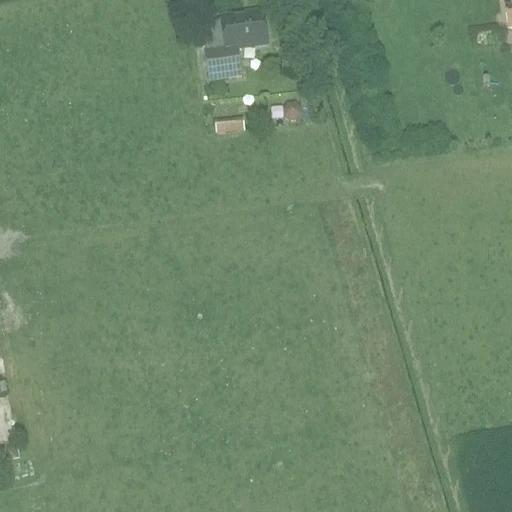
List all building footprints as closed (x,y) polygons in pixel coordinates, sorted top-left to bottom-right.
[(204,55),(207,84),(242,80),(239,50),(267,46),(263,17),(240,20),(239,18),(220,20),(225,52),(204,55)] [(294,68),(299,56),(287,51),(282,63),(294,68)] [(218,127),(221,138),(249,130),(246,119),(218,127)] [(0,384),(10,386),(12,372),(0,370),(0,384)] [(0,413),(15,411),(12,391),(0,392),(0,413)]
